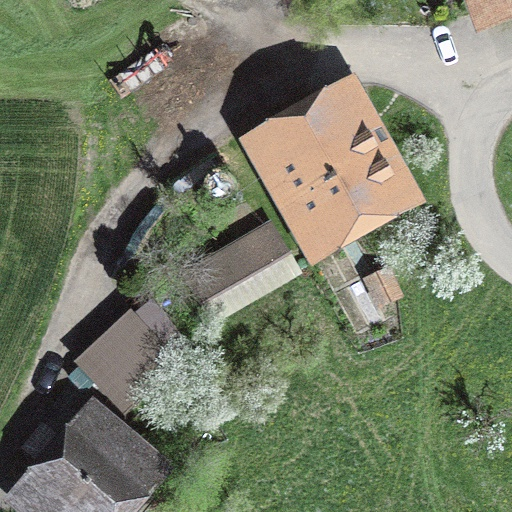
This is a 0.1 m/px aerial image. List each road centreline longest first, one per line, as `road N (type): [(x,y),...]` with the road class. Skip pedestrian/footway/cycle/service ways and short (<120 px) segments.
road 1 (track): [(281,29),(257,82),(173,144),(112,221),(51,365),(0,453)]
road 2 (track): [(482,113),(227,0)]
road 3 (unclassified): [(511,261),(475,212),(469,178),(482,113),(511,87)]
